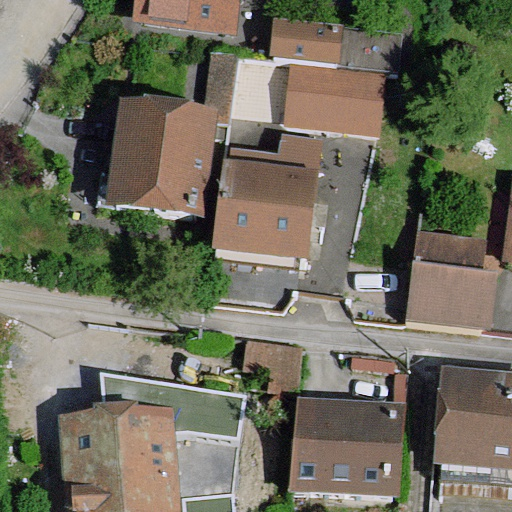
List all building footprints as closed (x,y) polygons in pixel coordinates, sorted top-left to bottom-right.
[(232,0),(142,0),(140,20),(229,31),(232,0)] [(276,22),(272,62),(292,64),(337,69),(341,29),(276,22)] [(204,122),(230,126),(239,58),(211,55),(204,122)] [(292,64),(284,128),(379,140),(387,76),(337,69),(292,64)] [(193,214),(204,122),(125,113),(114,205),(193,214)] [(306,183),(225,174),(216,262),(297,270),(306,183)] [(415,271),(409,325),(481,333),(487,279),(415,271)] [(302,351),(246,347),(243,390),(299,394),(302,351)] [(511,382),(446,377),(437,498),(511,503),(511,382)] [(398,413),(301,408),(297,493),(393,498),(398,413)] [(172,511),(166,418),(65,426),(71,511),(172,511)]
